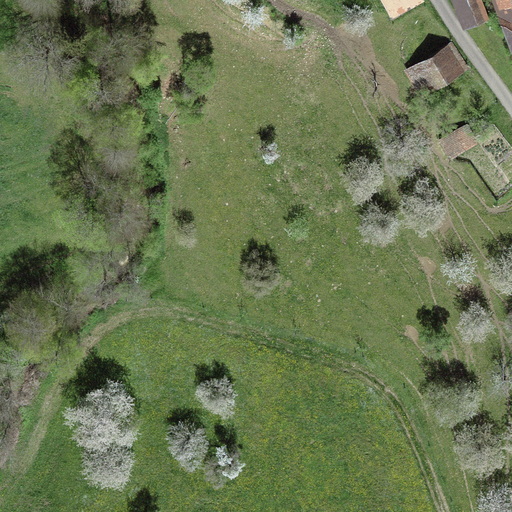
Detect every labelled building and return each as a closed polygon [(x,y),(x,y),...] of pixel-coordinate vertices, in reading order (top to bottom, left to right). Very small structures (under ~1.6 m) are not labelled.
[(417,0),(384,0),(391,14),(417,0)] [(456,0),(466,25),(488,17),(481,0),(456,0)] [(511,0),(497,0),(511,36),(511,0)] [(429,89),(466,68),(450,41),(416,64),(429,89)] [(468,125),(440,139),(446,149),(472,135),(468,125)]
